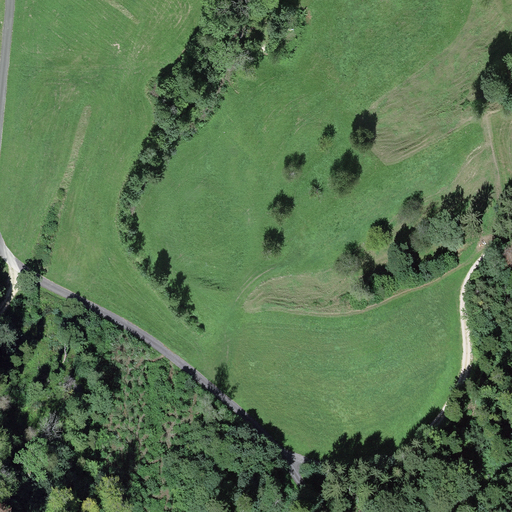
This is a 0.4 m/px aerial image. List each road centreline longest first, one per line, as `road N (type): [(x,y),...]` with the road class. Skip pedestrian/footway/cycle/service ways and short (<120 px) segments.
road 1 (track): [(282,457),(377,470),(421,439),(459,384),(472,270),(511,244)]
road 2 (track): [(0,248),(26,276),(195,375),(282,457)]
